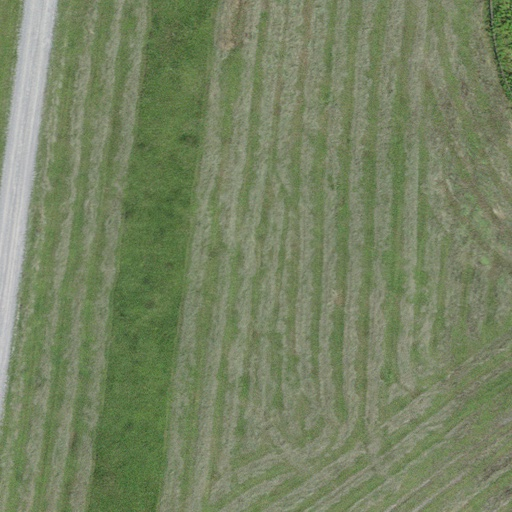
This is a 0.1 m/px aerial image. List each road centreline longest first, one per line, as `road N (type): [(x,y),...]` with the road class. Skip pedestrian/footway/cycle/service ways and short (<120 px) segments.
road 1 (track): [(0,287),(41,0)]
road 2 (track): [(401,511),(511,427)]
